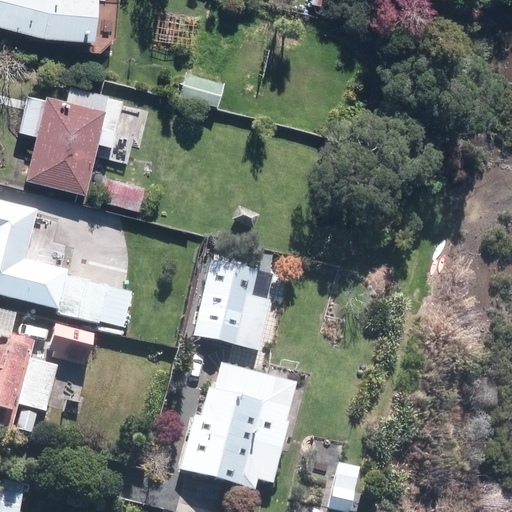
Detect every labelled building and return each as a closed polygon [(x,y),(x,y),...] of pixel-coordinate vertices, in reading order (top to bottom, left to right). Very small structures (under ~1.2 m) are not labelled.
[(0,0),(0,24),(48,35),(82,38),(81,49),(91,50),(107,37),(111,2),(92,0),(0,0)] [(173,95),(211,104),(217,82),(179,71),(173,95)] [(20,177),(80,191),(91,142),(105,145),(116,97),(63,84),(60,98),(40,93),(38,98),(22,94),(14,131),(29,135),(20,177)] [(95,199),(133,209),(139,185),(101,175),(95,199)] [(0,299),(8,301),(22,243),(34,246),(41,219),(29,216),(31,211),(0,203),(0,299)] [(227,221),(249,230),(255,215),(233,206),(227,221)] [(187,338),(254,353),(265,301),(246,297),(251,271),(204,260),(187,338)] [(50,315),(94,326),(104,287),(60,276),(50,315)] [(16,318),(0,314),(0,334),(11,337),(16,318)] [(0,428),(6,430),(28,341),(8,336),(5,346),(0,344),(0,428)] [(32,381),(75,391),(86,347),(44,337),(32,381)] [(174,471),(249,491),(251,481),(266,485),(280,435),(264,430),(274,393),(234,381),(230,396),(202,388),(194,417),(189,415),(174,471)] [(321,510),(329,511),(344,511),(351,479),(329,474),(321,510)] [(0,511),(15,511),(19,485),(0,482),(0,511)]
